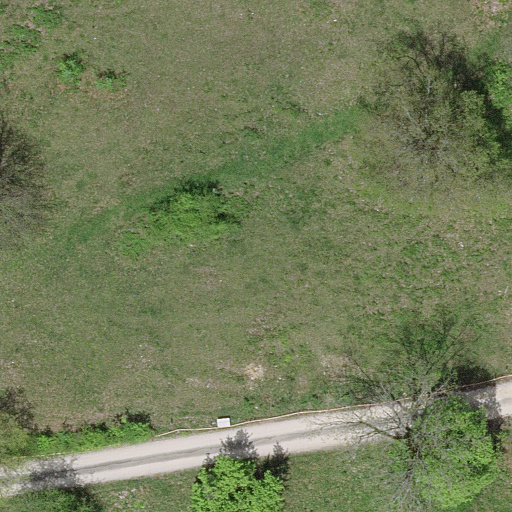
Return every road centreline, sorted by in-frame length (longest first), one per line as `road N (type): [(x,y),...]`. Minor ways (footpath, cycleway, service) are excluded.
road 1 (track): [(511,35),(0,268)]
road 2 (track): [(511,396),(0,482)]
